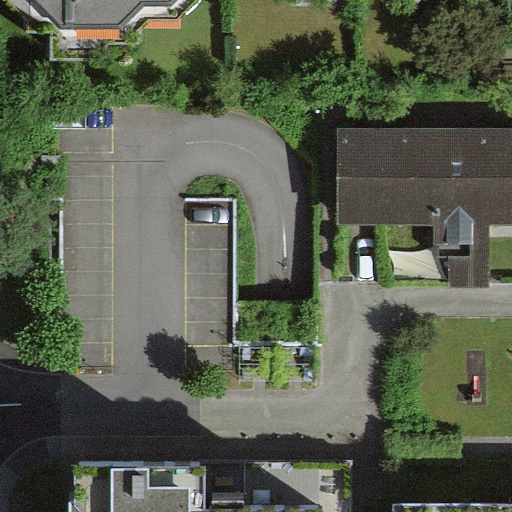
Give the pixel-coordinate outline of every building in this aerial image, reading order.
[(25,0),(27,19),(62,18),(146,15),(146,9),(180,8),(208,7),(207,0),(25,0)] [(493,279),(493,215),(495,122),(340,123),(341,214),(450,213),(451,280),(493,279)] [(511,122),(495,122),(493,215),(511,214),(511,122)] [(207,434),(78,435),(78,505),(98,505),(98,511),(315,511),(315,477),(207,477),(207,434)] [(511,511),(511,477),(390,479),(390,511),(511,511)]
